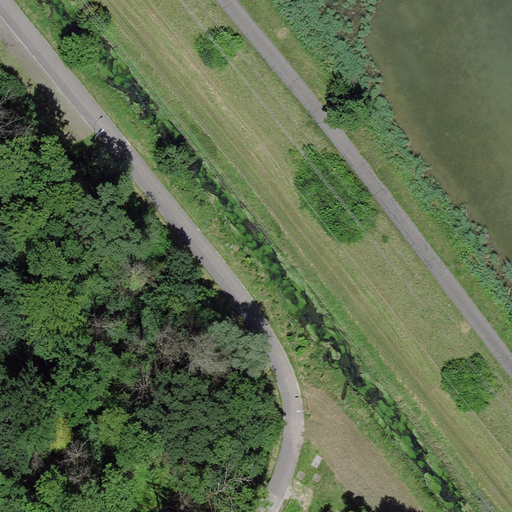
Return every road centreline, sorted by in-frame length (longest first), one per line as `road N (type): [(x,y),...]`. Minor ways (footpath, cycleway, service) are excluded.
road 1 (track): [(511,495),(137,0)]
road 2 (track): [(511,376),(225,0)]
